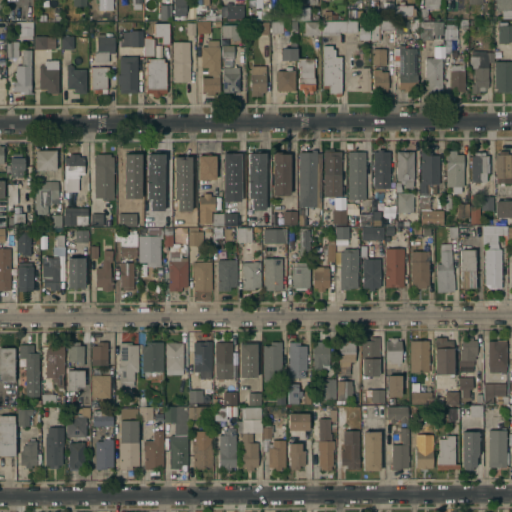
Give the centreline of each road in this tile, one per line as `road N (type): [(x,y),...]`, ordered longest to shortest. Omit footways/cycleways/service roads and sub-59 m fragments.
road 1 (residential): [(0,499),(511,494)]
road 2 (residential): [(0,116),(511,121)]
road 3 (residential): [(0,318),(511,317)]
